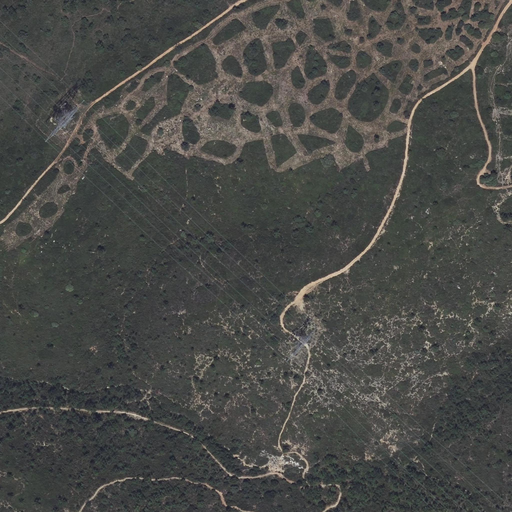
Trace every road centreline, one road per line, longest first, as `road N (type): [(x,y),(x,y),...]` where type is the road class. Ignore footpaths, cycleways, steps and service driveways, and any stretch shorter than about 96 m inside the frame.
road 1 (track): [(511,0),(472,64),(415,103),(405,162),(378,231),(280,316)]
road 2 (track): [(249,0),(110,90),(0,222)]
